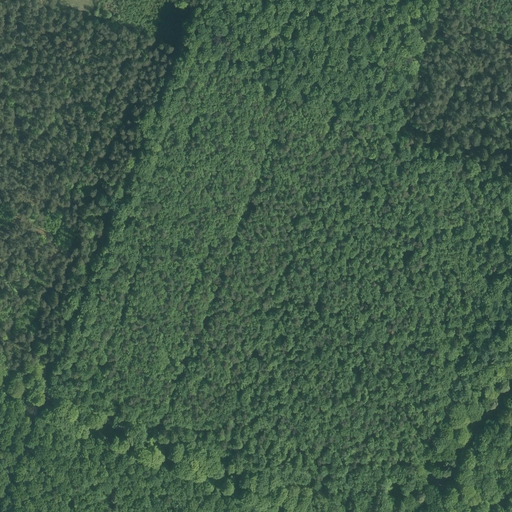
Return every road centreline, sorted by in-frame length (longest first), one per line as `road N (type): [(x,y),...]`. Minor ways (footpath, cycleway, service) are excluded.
road 1 (track): [(45,403),(203,0)]
road 2 (track): [(511,163),(185,53)]
road 3 (track): [(329,511),(45,403)]
road 4 (track): [(511,200),(415,476)]
road 5 (secondary): [(406,511),(511,375)]
road 6 (track): [(399,127),(444,0)]
